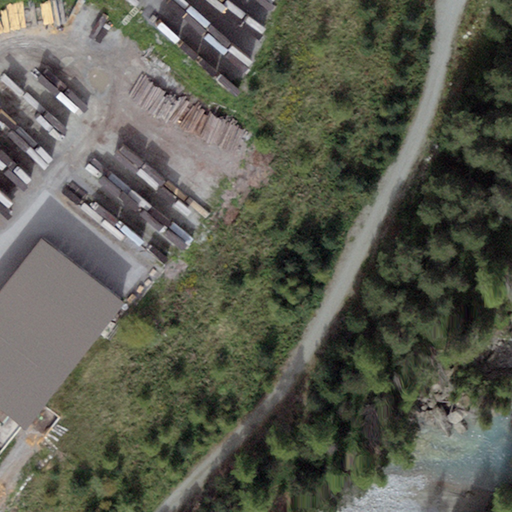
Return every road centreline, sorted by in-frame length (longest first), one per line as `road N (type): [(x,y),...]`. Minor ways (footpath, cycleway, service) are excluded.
road 1 (track): [(449,0),(401,153),(314,340),(166,511)]
road 2 (track): [(0,240),(16,236),(94,113),(96,75),(69,50),(21,49),(0,62)]
